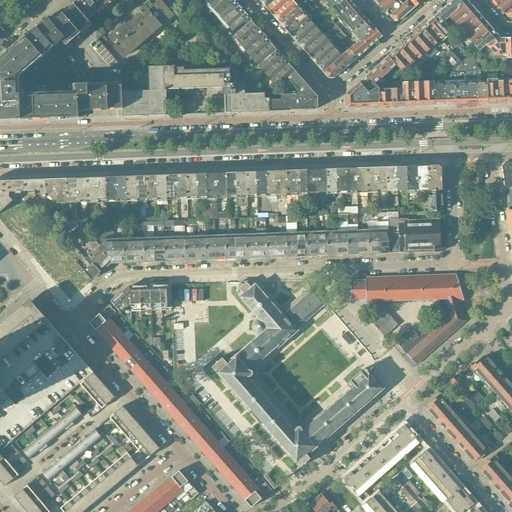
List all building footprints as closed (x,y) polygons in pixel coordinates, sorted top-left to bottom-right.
[(70,0),(74,3),(88,19),(109,0),(70,0)] [(216,13),(230,0),(216,0),(210,6),(216,13)] [(222,20),(238,6),(233,0),(230,0),(216,13),(222,20)] [(273,15),(289,0),(274,0),(266,7),(273,15)] [(279,22),(297,6),(292,0),(289,0),(273,15),(279,22)] [(316,6),(311,0),(307,0),(306,1),(313,9),(316,6)] [(338,15),(352,2),(350,0),(339,0),(331,8),(338,15)] [(385,10),(396,0),(381,0),(378,2),(385,10)] [(398,21),(415,7),(408,0),(404,0),(402,3),(399,0),(396,0),(385,10),(395,21),(398,21)] [(454,13),(468,1),(466,0),(453,0),(447,5),(454,13)] [(511,0),(503,0),(498,5),(505,14),(511,7),(511,0)] [(124,57),(172,15),(160,1),(140,18),(139,16),(126,26),(124,24),(110,37),(117,45),(115,46),(124,57)] [(455,23),(473,7),(468,1),(454,13),(449,17),(455,23)] [(132,2),(124,8),(127,13),(135,6),(132,2)] [(345,23),(360,11),(352,2),(338,15),(345,23)] [(123,108),(122,91),(122,85),(101,86),(100,83),(77,84),(77,94),(50,95),(49,92),(24,93),(20,89),(19,74),(31,63),(50,47),(52,46),(53,47),(64,37),(67,41),(90,21),(88,19),(74,3),(71,6),(66,10),(56,19),(57,20),(53,23),(47,17),(9,50),(0,57),(0,119),(20,119),(20,120),(79,118),(79,117),(86,117),(86,102),(93,102),(93,109),(98,108),(105,108),(122,108),(123,108)] [(444,22),(449,17),(454,13),(447,5),(433,17),(443,28),(447,25),(444,22)] [(229,27),(245,13),(238,6),(222,20),(229,27)] [(285,29),(304,13),(297,6),(279,22),(285,29)] [(324,14),(316,6),(313,9),(317,14),(320,17),(324,14)] [(473,7),(455,23),(461,30),(479,14),(473,7)] [(352,31),(366,19),(360,11),(345,23),(352,31)] [(235,34),(251,20),(245,13),(229,27),(235,34)] [(291,36),(310,20),(304,13),(285,29),(291,36)] [(479,14),(461,30),(467,37),(485,21),(479,14)] [(449,35),(443,28),(433,17),(426,23),(441,40),(442,41),(449,35)] [(362,38),(374,27),(366,19),(352,31),(360,40),(362,38)] [(239,44),(257,27),(251,20),(235,34),(232,36),(239,44)] [(298,43),(316,27),(310,20),(291,36),(298,43)] [(485,21),(467,37),(473,44),(491,28),(485,21)] [(426,23),(418,30),(433,46),(441,40),(426,23)] [(245,51),(263,34),(257,27),(239,44),(245,51)] [(304,50),(322,34),(316,27),(298,43),(304,50)] [(380,38),(380,34),(374,27),(362,38),(369,47),(380,38)] [(479,51),(497,35),(491,28),(473,44),(479,51)] [(347,37),(340,29),(335,34),(342,41),(347,37)] [(418,30),(411,36),(426,53),(433,46),(418,30)] [(251,58),(270,42),(263,34),(245,51),(251,58)] [(310,58),(328,42),(322,34),(304,50),(310,58)] [(342,42),(336,35),(328,42),(310,58),(316,65),(334,49),(342,42)] [(505,58),(504,38),(500,38),(497,35),(479,51),(486,59),(505,58)] [(411,36),(404,43),(418,60),(426,53),(411,36)] [(356,58),(369,47),(362,38),(360,40),(352,47),(348,50),(356,58)] [(235,46),(229,40),(226,43),(232,49),(235,46)] [(258,65),(276,49),(270,42),(251,58),(258,65)] [(341,56),(348,50),(346,47),(342,42),(334,49),(316,65),(323,72),(341,56)] [(404,43),(396,50),(411,66),(418,60),(404,43)] [(264,72),(282,56),(276,49),(258,65),(264,72)] [(233,50),(232,50),(230,52),(236,59),(238,57),(233,50)] [(333,79),(356,58),(348,50),(341,56),(323,72),(328,78),(333,79)] [(411,66),(396,50),(389,56),(397,66),(403,73),(411,66)] [(446,54),(442,50),(436,55),(440,60),(446,54)] [(462,63),(450,51),(442,59),(444,73),(464,72),(464,71),(462,68),(464,67),(461,64),(462,63)] [(270,79),(288,63),(282,56),(264,72),(270,79)] [(397,66),(389,56),(378,66),(386,75),(397,66)] [(477,104),(477,81),(476,76),(476,71),(479,71),(481,71),(478,66),(472,60),(464,67),(462,68),(464,71),(465,72),(465,79),(466,81),(467,104),(477,104)] [(250,63),(249,64),(245,68),(249,72),(254,68),(250,63)] [(288,77),(295,71),(288,63),(270,79),(277,87),(288,77)] [(166,115),(166,98),(167,98),(166,89),(224,87),(225,113),(270,111),(270,100),(270,98),(265,98),(264,93),(251,93),(251,89),(245,89),(244,83),(235,83),(235,73),(230,73),(230,68),(184,70),(184,67),(174,67),(174,66),(148,66),(149,90),(122,91),(123,108),(123,116),(166,115)] [(377,83),(386,75),(378,66),(368,75),(376,84),(377,83)] [(307,84),(295,71),(288,77),(290,80),(298,90),(299,91),(307,84)] [(381,107),(380,89),(380,87),(377,83),(376,84),(368,75),(360,81),(369,92),(370,108),(373,107),(375,108),(378,108),(379,107),(381,107)] [(508,77),(497,78),(499,103),(509,103),(508,77)] [(487,78),(487,81),(488,103),(499,103),(497,78),(487,78)] [(424,80),(414,81),(415,106),(425,106),(424,80)] [(433,80),(424,80),(425,106),(435,105),(434,83),(433,80)] [(370,108),(369,92),(360,81),(345,94),(346,106),(349,108),(370,108)] [(403,81),(404,87),(405,106),(404,106),(405,107),(408,107),(409,106),(415,106),(414,81),(403,81)] [(466,81),(455,82),(456,104),(467,104),(466,81)] [(487,81),(477,81),(477,104),(488,103),(487,81)] [(444,82),(434,83),(435,105),(445,105),(444,82)] [(455,82),(444,82),(445,105),(456,104),(455,82)] [(318,96),(307,84),(299,91),(298,92),(299,92),(299,99),(318,99),(318,96)] [(405,106),(404,87),(392,88),(392,107),(394,108),(397,108),(398,107),(404,106),(405,106)] [(392,107),(392,88),(380,89),(381,107),(384,107),(386,108),(389,108),(390,107),(392,107)] [(299,110),(299,99),(299,92),(298,92),(299,91),(298,90),(298,92),(287,92),(288,111),(299,110)] [(288,111),(287,92),(281,92),(281,100),(270,100),(270,111),(288,111)] [(318,107),(318,99),(299,99),(299,110),(315,110),(318,107)] [(511,162),(504,163),(502,166),(508,207),(511,205),(511,162)] [(438,165),(427,166),(429,190),(429,191),(432,190),(432,189),(442,188),(441,168),(438,165)] [(408,190),(407,166),(396,167),(397,191),(408,190)] [(418,190),(417,166),(407,166),(408,190),(408,193),(409,193),(417,193),(418,193),(418,190)] [(427,166),(417,166),(418,190),(429,190),(427,166)] [(377,192),(376,167),(366,168),(368,193),(377,192)] [(387,192),(387,191),(386,167),(376,167),(377,192),(387,192)] [(397,191),(396,167),(386,167),(387,191),(397,191)] [(348,194),(346,168),(336,169),(337,194),(348,194)] [(357,193),(356,168),(346,168),(348,194),(357,193)] [(368,193),(366,168),(356,168),(357,193),(368,193)] [(327,194),(326,169),(316,170),(317,195),(327,194)] [(337,194),(336,169),(326,169),(327,194),(337,194)] [(297,196),(296,170),(286,171),(287,196),(297,196)] [(307,195),(306,170),(296,170),(297,196),(307,195)] [(317,195),(316,170),(306,170),(307,195),(317,195)] [(268,197),(266,171),(256,172),(258,197),(268,197)] [(277,196),(276,171),(266,171),(268,197),(277,196)] [(287,196),(286,171),(276,171),(277,196),(287,196)] [(238,198),(237,172),(227,173),(228,198),(238,198)] [(248,198),(247,172),(237,172),(238,198),(238,206),(248,206),(248,198)] [(258,197),(256,172),(247,172),(248,198),(258,197)] [(218,199),(217,173),(206,174),(208,199),(208,205),(217,205),(216,199),(218,199)] [(228,198),(227,173),(217,173),(218,199),(228,198)] [(188,200),(186,174),(177,175),(178,200),(188,200)] [(198,200),(196,174),(186,174),(188,200),(198,200)] [(208,199),(206,174),(196,174),(198,200),(208,199)] [(482,182),(481,175),(478,175),(478,174),(470,175),(471,184),(479,183),(479,182),(482,182)] [(158,201),(157,175),(147,176),(148,202),(158,201)] [(168,201),(167,175),(157,175),(158,201),(168,201)] [(178,200),(177,175),(167,175),(168,201),(178,200)] [(129,202),(127,176),(117,177),(118,203),(129,202)] [(139,202),(137,176),(127,176),(129,202),(139,202)] [(148,202),(147,176),(137,176),(139,202),(148,202)] [(98,204),(97,177),(87,178),(89,202),(89,203),(89,204),(98,204)] [(109,203),(107,177),(97,177),(98,204),(109,203)] [(118,203),(117,177),(107,177),(109,203),(118,203)] [(79,203),(78,178),(67,179),(69,203),(79,203)] [(89,202),(87,178),(78,178),(79,203),(89,203),(89,202)] [(48,204),(47,179),(35,180),(36,204),(48,204)] [(58,203),(57,179),(47,179),(48,204),(58,203)] [(69,203),(67,179),(57,179),(58,203),(69,203)] [(0,198),(5,194),(12,201),(15,198),(15,180),(0,180),(0,198)] [(27,204),(26,180),(15,180),(15,198),(18,195),(21,198),(26,204),(27,204)] [(36,204),(35,180),(26,180),(27,204),(36,204)] [(442,188),(432,189),(432,190),(432,195),(429,195),(429,211),(443,211),(442,188)] [(5,194),(0,198),(0,211),(7,206),(12,201),(5,194)] [(7,206),(0,211),(0,220),(3,224),(14,213),(7,206)] [(14,213),(3,224),(9,231),(21,221),(14,213)] [(265,222),(265,218),(251,218),(251,227),(256,227),(255,222),(265,222)] [(444,245),(443,225),(441,225),(441,223),(440,223),(440,220),(408,221),(408,218),(387,219),(388,228),(389,253),(409,252),(409,250),(434,249),(434,251),(442,251),(444,251),(444,250),(445,249),(445,247),(444,245)] [(21,221),(9,231),(16,238),(27,228),(21,221)] [(295,222),(286,223),(286,232),(296,232),(295,222)] [(72,233),(77,238),(86,230),(81,224),(72,233)] [(27,228),(16,238),(22,246),(34,236),(27,228)] [(266,257),(264,233),(264,228),(254,229),(254,233),(256,258),(266,257)] [(389,253),(388,228),(376,229),(377,253),(389,253)] [(367,254),(366,229),(356,230),(358,254),(367,254)] [(377,253),(376,229),(366,229),(367,254),(377,253)] [(338,255),(336,230),(326,231),(327,255),(338,255)] [(348,255),(346,230),(336,230),(338,255),(348,255)] [(358,254),(356,230),(346,230),(348,255),(358,254)] [(307,256),(306,231),(296,232),(297,256),(307,256)] [(317,256),(316,231),(306,231),(307,256),(317,256)] [(327,255),(326,231),(316,231),(317,256),(327,255)] [(286,257),(285,232),(274,233),(276,257),(286,257)] [(297,256),(296,232),(286,232),(285,232),(286,257),(297,256)] [(254,233),(244,234),(245,258),(256,258),(254,233)] [(276,257),(274,233),(264,233),(266,257),(276,257)] [(224,234),(213,235),(215,259),(225,259),(224,234)] [(234,234),(224,234),(225,259),(235,259),(234,234)] [(244,234),(234,234),(235,259),(245,258),(244,234)] [(193,235),(183,236),(185,260),(194,260),(193,235)] [(204,235),(193,235),(194,260),(205,260),(204,235)] [(213,235),(204,235),(205,260),(215,259),(213,235)] [(34,236),(22,246),(29,253),(40,243),(34,236)] [(173,236),(163,237),(165,261),(174,261),(173,236)] [(183,236),(173,236),(174,261),(185,260),(183,236)] [(143,237),(133,238),(134,262),(144,262),(143,237)] [(153,237),(143,237),(144,262),(154,261),(153,237)] [(163,237),(153,237),(154,261),(165,261),(163,237)] [(69,242),(65,238),(60,242),(64,246),(69,242)] [(103,243),(100,246),(104,251),(105,265),(106,267),(111,263),(114,263),(113,238),(103,239),(103,243)] [(123,238),(113,238),(114,263),(124,263),(123,238)] [(133,238),(123,238),(124,263),(134,262),(133,238)] [(40,243),(29,253),(35,261),(47,251),(40,243)] [(104,251),(100,246),(89,257),(94,263),(91,265),(99,274),(106,267),(105,265),(104,251)] [(47,251),(35,261),(42,268),(53,258),(47,251)] [(53,258),(42,268),(48,276),(60,265),(53,258)] [(60,265),(48,276),(55,283),(66,273),(60,265)] [(99,274),(91,265),(85,272),(92,280),(99,274)] [(66,273),(55,283),(61,291),(73,280),(66,273)] [(365,280),(351,281),(351,300),(366,299),(366,302),(439,299),(443,315),(419,337),(410,327),(395,341),(406,354),(416,365),(465,321),(460,301),(464,301),(456,275),(365,278),(365,280)] [(73,280),(61,291),(68,298),(79,288),(73,280)] [(311,451),(383,388),(375,378),(372,374),(371,373),(370,373),(369,372),(368,372),(367,370),(362,369),(361,372),(360,371),(350,380),(351,381),(348,382),(347,384),(348,387),(350,388),(302,430),(301,427),(296,427),(295,429),(249,377),(252,376),(252,371),(250,369),(277,346),(278,347),(298,330),(296,329),(325,303),(311,287),(282,312),(280,311),(279,312),(252,282),(240,282),(238,294),(255,314),(252,318),(255,322),(254,323),(253,326),(254,330),(259,336),(236,355),(231,359),(226,354),(212,367),(300,467),(315,455),(311,451)] [(160,285),(149,286),(150,311),(161,311),(160,285)] [(170,285),(160,285),(161,311),(171,310),(170,285)] [(129,286),(112,302),(121,312),(129,306),(131,307),(129,286)] [(140,286),(129,286),(131,307),(133,307),(133,311),(141,311),(140,286)] [(149,286),(140,286),(141,311),(150,311),(149,286)] [(0,451),(1,450),(9,443),(93,372),(48,321),(49,321),(29,298),(0,323),(0,451)] [(109,318),(116,312),(109,305),(89,323),(95,330),(109,318)] [(382,307),(368,319),(384,337),(398,325),(382,307)] [(103,338),(116,326),(114,324),(109,318),(95,330),(103,338)] [(110,346),(123,334),(118,328),(116,326),(103,338),(110,346)] [(344,333),(341,336),(349,345),(352,342),(344,333)] [(117,354),(130,342),(128,340),(123,334),(110,346),(117,354)] [(124,362),(137,350),(132,345),(130,342),(117,354),(124,362)] [(131,370),(144,359),(142,356),(137,350),(124,362),(131,370)] [(406,354),(402,358),(412,369),(416,365),(406,354)] [(510,383),(492,363),(487,356),(484,359),(483,357),(469,369),(472,372),(475,370),(497,395),(510,383)] [(138,378),(152,367),(146,361),(144,359),(131,370),(138,378)] [(145,387),(159,375),(157,372),(152,367),(138,378),(145,387)] [(93,372),(80,384),(87,392),(100,381),(93,372)] [(152,395),(166,383),(161,377),(159,375),(145,387),(152,395)] [(450,382),(462,396),(469,389),(457,375),(450,382)] [(100,381),(87,392),(94,400),(108,389),(100,381)] [(159,403),(173,391),(171,389),(166,383),(152,395),(159,403)] [(511,385),(510,383),(497,395),(511,412),(511,385)] [(108,389),(94,400),(102,409),(115,397),(108,389)] [(475,389),(472,392),(469,394),(477,402),(482,398),(475,389)] [(167,411),(180,399),(175,393),(173,391),(159,403),(167,411)] [(464,424),(446,403),(442,399),(444,397),(442,393),(428,405),(430,407),(427,409),(451,435),(464,424)] [(469,410),(474,405),(466,397),(461,401),(469,410)] [(174,419),(187,407),(180,399),(167,411),(174,419)] [(75,406),(62,418),(69,426),(83,415),(75,406)] [(123,406),(109,418),(117,426),(130,414),(123,406)] [(181,427),(194,415),(187,407),(174,419),(181,427)] [(487,414),(495,422),(500,418),(492,409),(487,414)] [(130,414),(117,426),(124,434),(137,422),(130,414)] [(188,435),(201,423),(199,421),(194,415),(181,427),(188,435)] [(492,425),(484,417),(479,421),(486,430),(492,425)] [(62,418),(49,429),(56,437),(69,426),(62,418)] [(137,422),(124,434),(131,442),(144,430),(137,422)] [(209,432),(203,426),(201,423),(188,435),(195,443),(209,432)] [(405,424),(360,463),(343,479),(365,504),(371,498),(362,488),(382,470),(390,478),(398,471),(390,463),(411,445),(420,455),(427,449),(405,424)] [(485,448),(464,424),(451,435),(473,461),(475,459),(477,461),(490,449),(487,445),(485,448)] [(506,435),(511,430),(506,425),(501,429),(506,435)] [(49,429),(36,439),(43,448),(56,437),(49,429)] [(95,429),(81,440),(89,449),(102,438),(95,429)] [(144,430),(131,442),(138,450),(151,439),(144,430)] [(202,451),(216,440),(214,437),(209,432),(195,443),(202,451)] [(503,438),(498,432),(492,437),(497,443),(503,438)] [(36,439),(23,451),(30,459),(43,448),(36,439)] [(138,450),(136,452),(144,461),(160,448),(151,439),(138,450)] [(81,440),(68,451),(76,460),(89,449),(81,440)] [(209,460),(223,448),(218,442),(216,440),(202,451),(209,460)] [(508,454),(511,450),(511,448),(508,444),(503,449),(508,454)] [(216,468),(230,456),(228,454),(223,448),(209,460),(216,468)] [(427,449),(420,455),(412,462),(419,470),(434,458),(427,449)] [(68,451),(55,462),(62,471),(76,460),(68,451)] [(127,452),(118,459),(130,473),(138,466),(130,457),(127,452)] [(130,457),(138,466),(144,461),(136,452),(130,457)] [(511,478),(500,465),(496,460),(498,458),(495,455),(482,467),(483,468),(481,470),(509,501),(507,503),(511,509),(511,478)] [(224,476),(237,464),(232,458),(230,456),(216,468),(224,476)] [(404,466),(410,460),(408,457),(402,462),(404,466)] [(3,459),(0,461),(0,475),(11,466),(4,458),(3,458),(3,459)] [(434,458),(419,470),(426,478),(440,465),(434,458)] [(118,459),(110,466),(121,480),(130,473),(118,459)] [(55,462),(42,473),(49,482),(62,471),(55,462)] [(231,484),(244,472),(242,470),(237,464),(224,476),(231,484)] [(440,465),(426,478),(433,486),(446,474),(447,473),(440,465)] [(11,466),(0,475),(0,480),(5,486),(18,475),(11,466)] [(110,466),(102,473),(113,487),(121,480),(110,466)] [(402,472),(409,478),(413,474),(406,468),(402,472)] [(199,493),(179,470),(172,477),(183,490),(183,491),(191,500),(199,493)] [(238,492),(251,480),(246,474),(244,472),(231,484),(238,492)] [(268,472),(263,476),(274,489),(279,484),(268,472)] [(398,475),(403,480),(406,478),(401,472),(398,475)] [(102,473),(94,480),(105,494),(113,487),(102,473)] [(446,474),(433,486),(439,493),(454,480),(447,473),(446,474)] [(183,490),(172,477),(163,484),(175,497),(183,491),(183,490)] [(397,486),(400,483),(395,477),(392,480),(397,486)] [(94,480),(85,487),(96,501),(105,494),(94,480)] [(258,488),(251,480),(238,492),(245,500),(258,488)] [(454,480),(439,493),(446,501),(460,488),(454,480)] [(375,486),(377,489),(383,484),(381,481),(375,486)] [(251,507),(272,490),(265,482),(258,488),(245,500),(251,507)] [(410,482),(407,484),(412,490),(415,487),(410,482)] [(175,497),(163,484),(155,490),(166,504),(169,502),(175,497)] [(27,485),(14,496),(21,505),(34,493),(27,485)] [(85,487),(77,494),(88,507),(96,501),(85,487)] [(403,487),(400,490),(405,496),(409,493),(403,487)] [(420,493),(415,487),(412,490),(417,496),(420,493)] [(474,504),(460,488),(446,501),(454,510),(452,511),(464,511),(473,505),(474,504)] [(166,504),(155,490),(147,497),(158,511),(164,506),(166,504)] [(379,491),(371,498),(365,504),(372,511),(373,511),(386,499),(379,491)] [(34,493),(21,505),(26,511),(29,511),(41,502),(34,493)] [(414,499),(409,493),(405,496),(411,502),(414,499)] [(69,500),(69,501),(77,511),(82,511),(88,507),(77,494),(69,500)] [(337,508),(325,495),(323,496),(321,494),(315,499),(326,511),(328,511),(332,509),(333,511),(337,508)] [(156,511),(158,511),(147,497),(138,504),(144,511),(156,511)] [(423,497),(420,500),(425,505),(428,503),(423,497)] [(326,511),(315,499),(309,504),(311,506),(310,508),(313,511),(326,511)] [(386,499),(373,511),(372,511),(371,511),(386,511),(393,507),(386,499)] [(77,511),(69,501),(60,508),(63,511),(77,511)] [(41,502),(29,511),(45,511),(48,510),(41,502)] [(215,511),(213,509),(206,502),(194,511),(215,511)] [(422,508),(417,502),(414,505),(419,511),(422,508)] [(434,509),(428,503),(425,505),(430,511),(434,509)]
